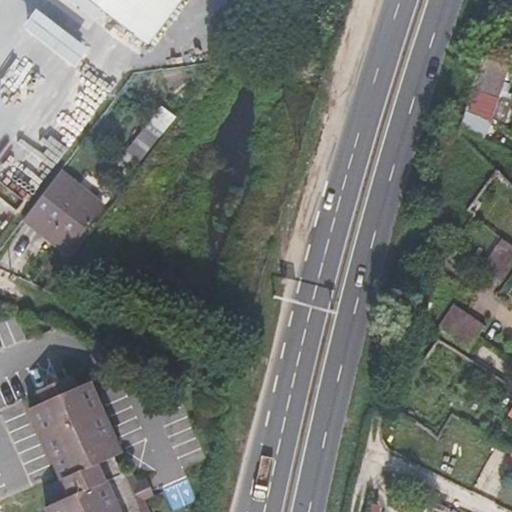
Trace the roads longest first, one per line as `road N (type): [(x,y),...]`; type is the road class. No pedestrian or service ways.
road 1 (primary): [(311,511),(363,273),(446,0)]
road 2 (primary): [(401,0),(332,230),(267,511)]
